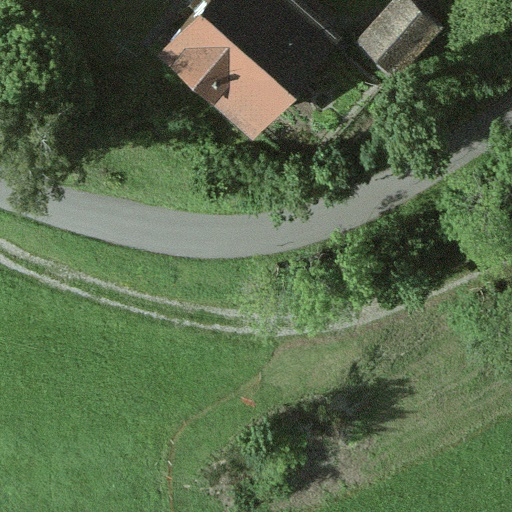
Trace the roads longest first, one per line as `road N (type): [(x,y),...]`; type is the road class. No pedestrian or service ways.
road 1 (unclassified): [(511,122),(349,218),(234,243),(178,238),(0,187)]
road 2 (track): [(0,249),(85,286),(197,319),(261,328),(368,311),(511,252)]
